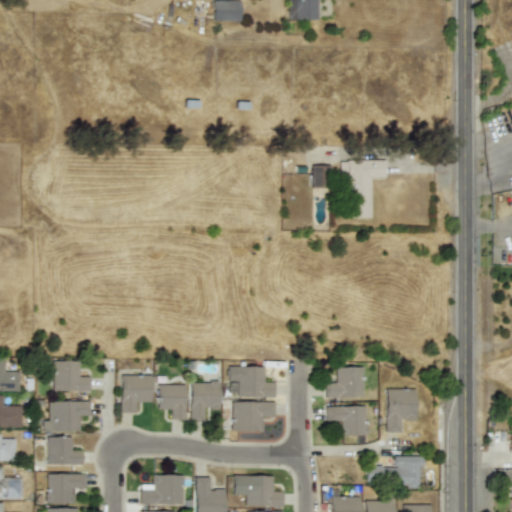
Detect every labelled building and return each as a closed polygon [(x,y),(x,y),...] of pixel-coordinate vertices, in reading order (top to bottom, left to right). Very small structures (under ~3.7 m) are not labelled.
[(237,20),(237,1),(210,0),(210,20),(237,20)] [(314,20),(314,0),(285,0),(285,19),(314,20)] [(344,160),(362,160),(362,152),(344,152),(344,160)] [(368,217),(367,177),(381,177),(381,160),(343,160),(344,217),(368,217)] [(309,165),(309,187),(328,186),(327,165),(309,165)] [(0,390),(16,391),(17,371),(1,371),(1,358),(0,357),(0,390)] [(86,376),(76,376),(77,361),(50,360),(50,390),(86,391),(86,376)] [(261,367),(224,366),(224,380),(234,381),(234,396),(270,397),(270,382),(260,381),(261,367)] [(360,397),(359,366),(332,367),(333,382),(322,382),(322,397),(360,397)] [(117,412),(132,412),(132,401),(147,402),(147,375),(117,375),(117,412)] [(216,409),(216,382),(186,381),(186,421),(201,421),(201,409),(216,409)] [(181,384),(154,384),(154,409),(168,408),(168,419),(182,419),(181,384)] [(381,431),(396,431),(396,419),(411,420),(412,389),(382,389),(381,431)] [(45,421),(40,420),(40,431),(76,431),(76,415),(86,415),(86,401),(45,401),(45,421)] [(259,431),(259,416),(271,417),(271,402),(228,401),(227,430),(259,431)] [(0,427),(19,427),(18,405),(0,406),(0,427)] [(337,435),(362,435),(362,405),(322,406),(323,421),(337,420),(337,435)] [(79,464),(79,450),(68,450),(69,437),(44,437),(44,464),(79,464)] [(12,438),(0,438),(0,460),(12,460),(12,438)] [(389,456),(389,466),(361,467),(362,481),(386,481),(386,486),(414,486),(414,465),(418,465),(418,456),(389,456)] [(83,474),(44,473),(43,503),(70,503),(70,488),(82,488),(83,474)] [(179,504),(180,475),(149,474),(149,490),(137,490),(137,503),(179,504)] [(278,491),(268,491),(268,475),(229,475),(229,495),(242,495),(242,505),(278,506),(278,491)] [(206,477),(192,476),(191,511),(221,511),(222,489),(206,488),(206,477)] [(0,498),(18,498),(19,477),(0,477),(0,498)] [(355,511),(355,496),(326,497),(326,511),(355,511)] [(389,511),(389,500),(359,501),(359,511),(389,511)]
